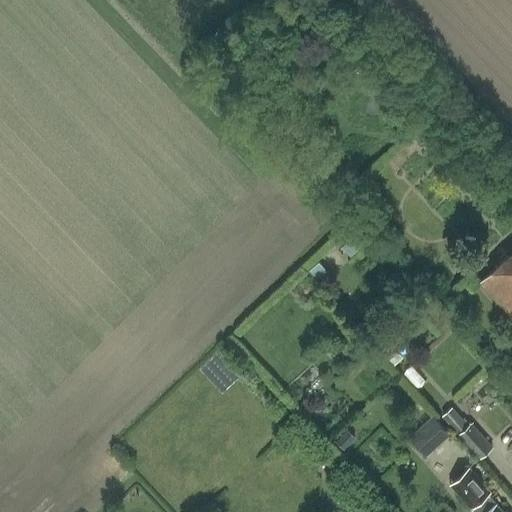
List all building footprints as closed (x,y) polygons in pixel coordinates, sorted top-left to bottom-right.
[(511,252),(473,288),(491,308),(498,302),(511,317),(511,252)] [(469,425),(464,419),(453,407),(443,416),(459,434),(469,425)] [(427,455),(450,435),(434,416),(410,436),(427,455)] [(354,423),(339,432),(351,451),(366,442),(354,423)] [(480,458),(492,447),(471,423),(469,425),(459,434),(480,458)] [(469,468),(451,484),(472,508),(475,506),(480,511),(506,511),(504,511),(503,511),(496,503),(488,494),(490,492),(469,468)]
